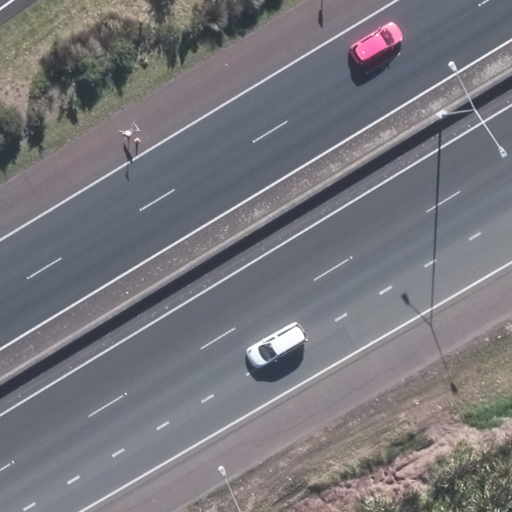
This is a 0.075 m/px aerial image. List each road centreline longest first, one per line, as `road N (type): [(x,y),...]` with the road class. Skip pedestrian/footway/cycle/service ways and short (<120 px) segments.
road 1 (motorway): [(511,158),(0,466)]
road 2 (motorway): [(0,276),(466,0)]
